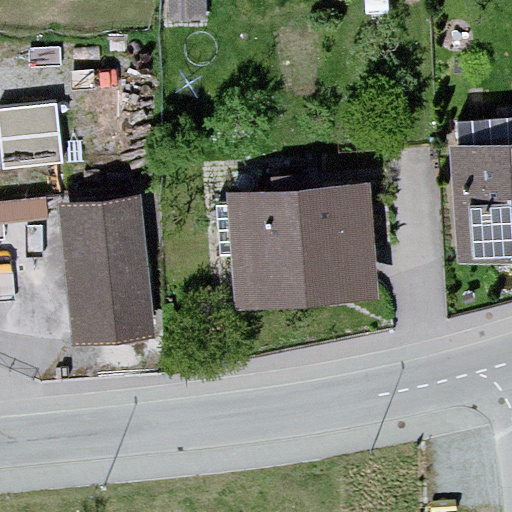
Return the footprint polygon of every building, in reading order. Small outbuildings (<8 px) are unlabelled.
[(1,111),(5,162),(59,157),(55,107),(1,111)] [(457,139),(448,140),(455,256),(511,252),(511,113),(456,116),(457,139)] [(370,178),(227,190),(228,200),(216,202),(219,254),(231,253),(234,305),(378,295),(370,178)] [(0,215),(55,213),(54,190),(0,193),(0,215)] [(142,190),(58,200),(72,343),(155,332),(142,190)]
